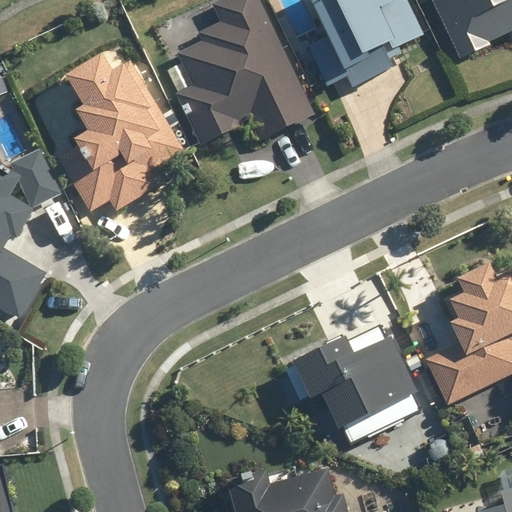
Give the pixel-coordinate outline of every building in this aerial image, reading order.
[(317,119),(259,0),(236,0),(215,10),(223,28),(201,38),(205,47),(179,59),(195,92),(178,100),(204,152),(245,132),(243,127),(250,123),(262,146),(317,119)] [(307,55),(326,95),(346,85),(351,96),(393,81),(387,68),(401,61),(399,56),(423,44),(405,6),(401,8),(396,0),(324,0),(328,7),(308,16),(323,47),(307,55)] [(511,0),(432,0),(463,65),(511,41),(511,0)] [(150,178),(183,158),(168,134),(178,127),(170,115),(160,121),(129,71),(108,84),(100,71),(64,93),(81,123),(74,127),(86,148),(56,166),(90,220),(109,209),(115,219),(159,193),(150,178)] [(0,206),(0,335),(0,336),(29,286),(0,269),(0,233),(12,213),(0,206)] [(447,415),(511,383),(511,353),(511,350),(511,349),(511,287),(511,286),(495,294),(488,280),(455,295),(458,300),(442,309),(448,322),(450,320),(457,334),(448,339),(455,354),(425,369),(447,415)] [(314,399),(332,435),(410,397),(384,343),(346,361),(337,343),(286,368),(304,404),(314,399)] [(0,511),(9,511),(2,468),(0,468),(0,511)] [(349,511),(348,506),(339,509),(332,481),(276,496),(272,483),(231,494),(236,511),(349,511)]
